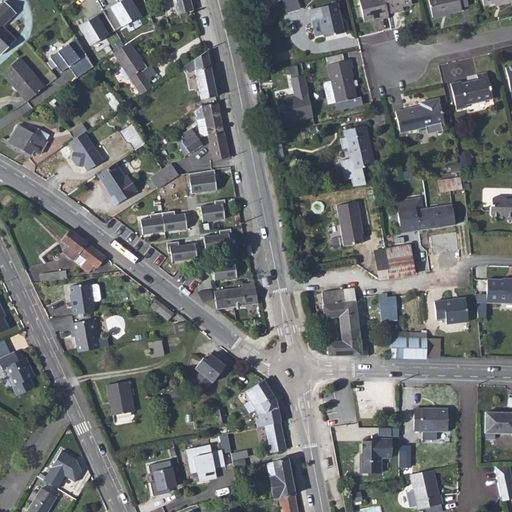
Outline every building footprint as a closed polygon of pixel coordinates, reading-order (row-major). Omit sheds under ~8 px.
[(103,10),(115,31),(140,16),(130,0),(123,0),(119,3),(118,1),(103,10)] [(173,0),(177,15),(194,11),(191,0),(173,0)] [(283,0),(287,12),(301,8),(298,0),(283,0)] [(382,0),(383,2),(359,7),(363,27),(379,24),(380,28),(390,26),(389,22),(398,20),(397,15),(411,12),(408,0),(382,0)] [(443,0),(425,5),(431,26),(460,18),(460,15),(467,14),(463,0),(443,0)] [(511,0),(478,0),(481,12),(491,10),(490,7),(498,5),(499,10),(511,6),(511,0)] [(15,13),(6,2),(0,7),(0,52),(15,39),(1,25),(15,13)] [(90,46),(115,31),(103,10),(88,19),(89,21),(79,27),(90,46)] [(336,10),(307,17),(310,31),(320,28),(325,45),(343,41),(336,10)] [(68,68),(77,79),(94,68),(76,39),(50,59),(58,69),(60,67),(63,71),(68,68)] [(131,43),(113,54),(141,97),(155,87),(145,72),(149,70),(131,43)] [(216,98),(206,53),(178,72),(181,75),(187,72),(188,74),(195,72),(199,97),(190,103),(191,106),(189,107),(192,114),(194,112),(201,107),(207,105),(208,99),(216,98)] [(4,77),(19,64),(15,60),(1,75),(4,77)] [(42,87),(19,64),(4,77),(28,101),(42,87)] [(340,110),(358,106),(360,105),(355,67),(330,72),(340,110)] [(302,75),(289,78),(293,95),(266,101),(272,126),(312,117),(302,75)] [(462,84),(451,86),(458,114),(495,104),(487,77),(477,79),(479,85),(463,89),(462,84)] [(222,125),(216,98),(208,99),(207,105),(201,107),(194,112),(195,121),(203,120),(205,129),(222,125)] [(360,113),(358,106),(340,110),(342,117),(360,113)] [(443,131),(446,130),(440,106),(428,109),(428,112),(398,120),(403,141),(428,135),(429,140),(444,136),(443,131)] [(132,123),(121,130),(134,150),(145,143),(132,123)] [(84,135),(89,131),(84,124),(71,132),(76,140),(84,135)] [(229,160),(222,125),(205,129),(213,162),(229,160)] [(48,144),(37,137),(16,126),(7,142),(32,156),(35,151),(43,155),(49,144),(48,144)] [(182,136),(186,142),(195,135),(192,129),(182,136)] [(42,131),(37,137),(48,144),(52,137),(42,131)] [(103,163),(84,135),(76,140),(68,146),(74,155),(72,156),(71,161),(76,169),(81,169),(83,168),(87,173),(103,163)] [(186,142),(184,143),(190,152),(201,144),(195,135),(186,142)] [(348,141),(356,180),(377,176),(374,164),(376,163),(370,136),(348,141)] [(468,151),(461,153),(464,165),(472,162),(468,151)] [(126,179),(117,165),(99,177),(108,191),(112,198),(110,200),(115,208),(139,192),(129,177),(126,179)] [(150,180),(157,191),(179,177),(171,166),(150,180)] [(189,175),(191,194),(216,191),(215,182),(216,182),(215,171),(189,175)] [(437,180),(439,192),(462,188),(460,177),(437,180)] [(503,196),(493,196),(492,203),(489,206),(489,213),(492,217),(507,217),(506,219),(511,218),(511,198),(507,198),(503,196)] [(416,230),(415,227),(433,224),(433,227),(451,224),(448,204),(419,209),(417,198),(393,202),(398,233),(416,230)] [(226,211),(225,200),(214,202),(215,206),(200,207),(202,223),(224,220),(223,211),(226,211)] [(357,204),(334,208),(342,248),(362,244),(360,231),(362,231),(357,204)] [(174,214),(174,211),(161,212),(163,231),(186,228),(184,213),(174,214)] [(163,231),(161,212),(148,213),(149,217),(139,218),(140,233),(163,231)] [(232,241),(231,230),(218,232),(218,236),(203,238),(205,253),(230,250),(229,241),(232,241)] [(103,258),(70,232),(62,243),(69,249),(66,252),(81,263),(79,266),(87,273),(92,267),(95,269),(103,258)] [(179,246),(179,241),(166,243),(167,252),(169,252),(170,261),(196,259),(194,244),(179,246)] [(408,247),(382,250),(385,267),(411,264),(408,247)] [(376,251),(380,279),(386,278),(385,267),(382,250),(376,251)] [(237,271),(236,260),(226,261),(227,265),(212,267),(213,282),(236,280),(235,271),(237,271)] [(385,267),(386,278),(412,274),(411,264),(385,267)] [(38,280),(39,287),(60,283),(59,277),(38,280)] [(489,307),(511,307),(511,282),(510,283),(509,284),(489,284),(489,307)] [(254,285),(241,287),(242,290),(213,294),(216,313),(257,308),(254,285)] [(81,287),(60,290),(62,303),(61,303),(63,320),(85,316),(83,306),(89,305),(91,303),(89,290),(87,289),(81,290),(81,287)] [(342,325),(343,338),(362,336),(356,289),(323,291),(328,327),(342,325)] [(209,301),(207,292),(196,294),(201,303),(209,301)] [(396,297),(380,294),(381,323),(399,321),(396,297)] [(446,324),(469,321),(466,298),(433,301),(437,319),(446,324)] [(169,319),(174,311),(157,299),(151,307),(169,319)] [(3,312),(0,303),(0,331),(8,328),(1,313),(3,312)] [(66,340),(70,356),(90,352),(84,322),(65,326),(67,339),(66,340)] [(392,330),(391,359),(429,359),(427,333),(392,330)] [(329,343),(329,356),(362,357),(362,336),(343,338),(329,343)] [(9,352),(2,340),(0,341),(0,379),(3,380),(6,389),(11,386),(14,395),(35,387),(31,376),(34,375),(27,355),(22,357),(17,359),(13,351),(9,352)] [(159,342),(147,344),(150,360),(162,357),(159,342)] [(213,387),(225,369),(211,358),(205,365),(202,363),(193,374),(196,376),(195,378),(196,387),(205,394),(212,385),(213,387)] [(126,383),(104,387),(108,408),(110,408),(112,419),(132,416),(126,383)] [(249,407),(252,412),(275,401),(275,400),(265,385),(245,397),(249,407)] [(250,418),(254,433),(265,431),(281,428),(275,401),(252,412),(254,416),(250,418)] [(417,409),(417,432),(424,432),(424,441),(438,441),(438,431),(450,431),(450,409),(417,409)] [(511,412),(487,412),(487,435),(511,435),(511,412)] [(281,428),(265,431),(270,457),(286,454),(281,428)] [(227,438),(219,440),(223,460),(231,459),(227,438)] [(380,441),(380,444),(363,443),(363,454),(363,457),(362,474),(382,475),(382,460),(392,460),(393,442),(380,441)] [(410,449),(400,448),(400,468),(409,468),(410,449)] [(213,472),(224,470),(221,455),(210,457),(209,449),(185,454),(190,477),(197,476),(199,486),(209,484),(208,481),(215,479),(213,472)] [(76,459),(61,450),(43,480),(58,487),(61,483),(72,488),(82,472),(79,463),(74,461),(76,459)] [(174,489),(169,464),(147,468),(149,476),(152,475),(154,484),(149,486),(151,499),(161,497),(161,495),(168,494),(168,491),(174,489)] [(279,511),(297,511),(288,465),(267,470),(275,505),(277,505),(279,511)] [(497,468),(503,502),(511,499),(511,474),(510,466),(497,468)] [(444,504),(435,471),(411,477),(415,489),(408,491),(412,506),(419,504),(420,509),(427,507),(428,511),(440,511),(443,511),(441,505),(444,504)] [(45,511),(55,495),(40,486),(25,511),(45,511)]
